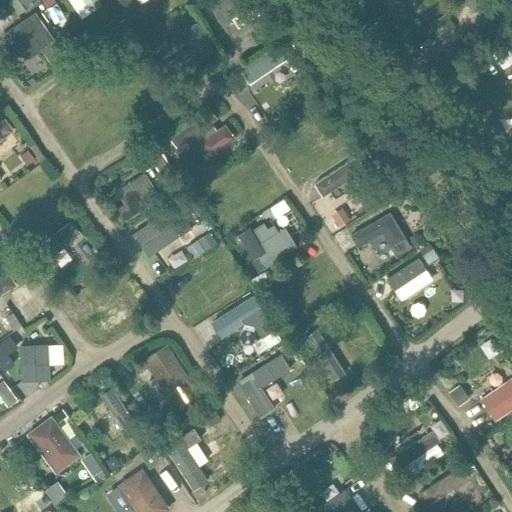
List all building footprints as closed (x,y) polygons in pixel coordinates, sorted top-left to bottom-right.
[(97,0),(84,0),(76,7),(83,17),(101,5),(97,0)] [(118,0),(126,11),(141,0),(118,0)] [(207,0),(223,24),(258,1),(257,0),(207,0)] [(56,20),(65,14),(57,1),(48,7),(56,20)] [(0,34),(0,39),(8,51),(18,44),(28,58),(55,40),(34,11),(0,34)] [(211,46),(206,37),(166,61),(172,70),(211,46)] [(247,83),(285,58),(292,69),(303,62),(289,40),(240,72),(246,81),(247,83)] [(493,59),(507,80),(511,76),(511,46),(511,47),(493,59)] [(126,96),(134,106),(163,83),(155,72),(126,96)] [(45,106),(66,140),(102,117),(80,84),(45,106)] [(202,142),(211,154),(235,136),(225,124),(214,132),(208,125),(215,120),(206,107),(166,136),(176,149),(199,132),(205,140),(202,142)] [(0,136),(11,129),(3,119),(0,121),(0,136)] [(356,156),(315,183),(323,195),(363,168),(356,156)] [(259,158),(248,168),(260,180),(271,170),(259,158)] [(164,179),(174,172),(167,162),(157,168),(164,179)] [(231,193),(245,183),(236,172),(222,182),(231,193)] [(115,210),(121,220),(160,196),(146,175),(119,192),(126,203),(115,210)] [(334,189),(321,198),(340,227),(354,218),(334,189)] [(264,203),(256,190),(217,215),(225,228),(264,203)] [(25,233),(63,207),(55,196),(18,222),(25,233)] [(151,250),(188,227),(175,206),(138,230),(151,250)] [(389,212),(352,235),(358,246),(382,231),(390,245),(404,237),(389,212)] [(78,231),(70,222),(36,248),(44,258),(78,231)] [(249,228),(238,235),(254,259),(251,260),(258,271),(296,247),(284,227),(277,231),(273,225),(267,229),(263,222),(251,230),(249,228)] [(203,250),(219,241),(210,226),(195,234),(203,250)] [(409,241),(413,248),(425,241),(421,234),(419,235),(417,232),(409,236),(411,240),(409,241)] [(220,247),(177,273),(184,284),(226,258),(220,247)] [(401,299),(431,279),(417,258),(387,277),(401,299)] [(7,270),(0,275),(0,294),(17,283),(7,270)] [(265,271),(250,279),(255,287),(269,279),(265,271)] [(110,278),(71,302),(76,312),(93,302),(100,314),(123,300),(110,278)] [(292,304),(303,320),(338,295),(327,279),(292,304)] [(252,296),(212,322),(222,337),(244,323),(255,326),(262,337),(274,330),(263,312),(253,296),(252,296)] [(344,372),(317,329),(307,336),(334,379),(344,372)] [(262,337),(251,344),(257,354),(268,347),(280,339),(274,330),(262,337)] [(491,358),(502,350),(493,336),(482,343),(491,358)] [(9,337),(0,343),(0,370),(2,373),(14,365),(5,354),(16,346),(9,337)] [(47,344),(21,345),(22,380),(49,379),(47,344)] [(187,376),(166,344),(143,359),(164,392),(187,376)] [(237,381),(261,417),(274,409),(259,386),(289,367),(280,352),(237,381)] [(495,418),(511,406),(511,377),(482,398),(495,418)] [(111,387),(102,393),(133,438),(142,431),(111,387)] [(28,432),(56,470),(78,453),(50,416),(28,432)] [(193,428),(165,446),(193,488),(207,479),(197,465),(206,458),(195,441),(199,438),(193,428)] [(408,477),(442,454),(435,443),(422,452),(415,442),(388,461),(402,482),(408,477)] [(93,451),(84,457),(99,480),(108,474),(93,451)] [(149,468),(159,461),(152,451),(142,457),(149,468)] [(469,476),(461,465),(425,488),(432,500),(469,476)] [(117,486),(105,494),(117,511),(166,511),(170,509),(142,468),(117,485),(117,486)] [(297,474),(287,481),(295,491),(305,484),(297,474)] [(57,502),(69,495),(60,481),(49,488),(57,502)] [(360,511),(345,490),(313,511),(360,511)] [(278,511),(271,501),(254,511),(278,511)] [(57,511),(54,508),(49,511),(43,511),(37,502),(21,511),(57,511)]
